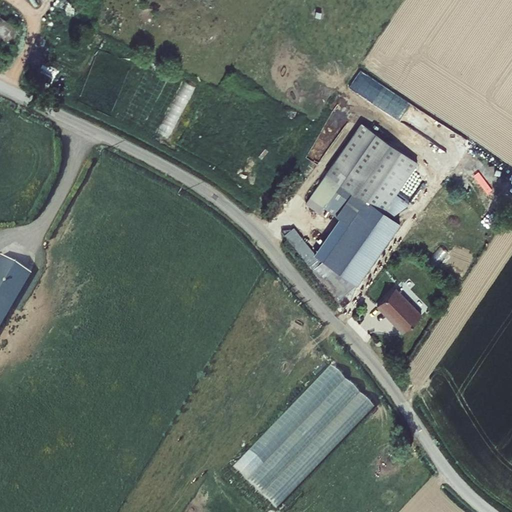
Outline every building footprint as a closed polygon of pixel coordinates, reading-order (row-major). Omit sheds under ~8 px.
[(144,67),(122,111),(131,116),(153,72),(144,67)] [(360,69),(350,87),(385,107),(396,88),(360,69)] [(385,212),(419,163),(361,123),(310,197),(338,216),(355,191),(385,212)] [(385,212),(367,200),(323,261),(358,285),(402,224),(385,212)] [(468,228),(479,209),(472,206),(461,224),(468,228)] [(293,229),(284,236),(344,308),(351,302),(358,285),(323,261),(293,229)] [(0,325),(33,270),(3,252),(0,257),(0,325)] [(396,289),(377,308),(383,314),(385,312),(405,333),(422,316),(396,289)] [(278,507),(375,405),(331,363),(235,466),(278,507)]
